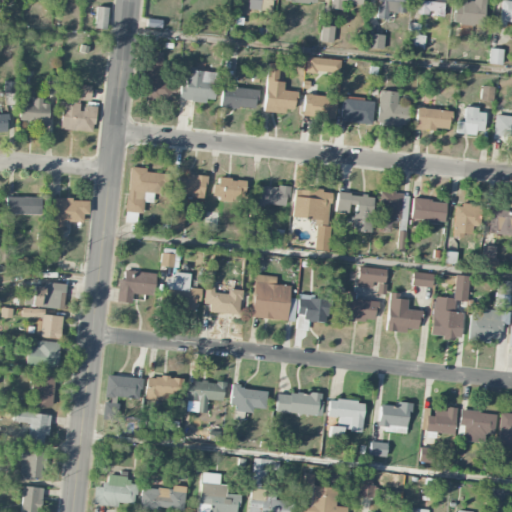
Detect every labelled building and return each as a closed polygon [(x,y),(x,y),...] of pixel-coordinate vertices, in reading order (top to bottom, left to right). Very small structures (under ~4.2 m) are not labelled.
[(248,0),(248,9),(259,10),(259,0),(248,0)] [(342,5),(362,5),(362,0),(330,0),(330,9),(341,9),(342,5)] [(377,0),(377,19),(387,19),(387,12),(405,13),(406,0),(377,0)] [(417,0),(416,14),(443,17),(444,0),(417,0)] [(453,5),(451,23),(482,27),(484,0),(473,0),(473,1),(468,0),(467,2),(461,1),(460,5),(453,5)] [(511,1),(500,0),(498,21),(511,22),(511,1)] [(108,7),(95,7),(95,29),(107,29),(108,7)] [(418,35),(419,24),(409,23),(405,47),(422,50),(425,36),(418,35)] [(331,44),(334,27),(321,25),(318,41),(331,44)] [(383,35),(368,33),(366,49),(382,50),(383,35)] [(488,64),(501,65),(503,50),(489,48),(488,64)] [(147,52),(144,98),(165,99),(168,54),(147,52)] [(305,72),(339,73),(340,59),(306,58),(305,72)] [(284,82),(277,81),(279,65),(268,63),(263,111),(285,114),(285,109),(294,110),(296,92),(283,91),(284,82)] [(180,83),(178,101),(205,103),(206,99),(215,100),(217,72),(186,70),(185,83),(180,83)] [(15,81),(3,82),(4,93),(16,92),(15,81)] [(57,96),(58,82),(44,81),(43,95),(57,96)] [(59,129),(94,132),(96,108),(80,107),(80,100),(90,101),(91,86),(74,84),(72,103),(61,102),(59,129)] [(494,87),(481,86),(479,100),(493,101),(494,87)] [(256,108),(256,89),(221,87),(220,107),(256,108)] [(398,92),(379,91),(377,126),(407,128),(409,106),(397,105),(398,92)] [(336,97),(303,94),(301,115),(334,118),(336,97)] [(371,124),(373,100),(341,99),(340,122),(371,124)] [(19,103),(18,123),(48,124),(48,101),(31,100),(31,104),(19,103)] [(451,112),(417,107),(414,128),(433,131),(434,128),(448,130),(451,112)] [(455,133),(479,135),(480,126),(483,127),(485,110),(464,108),(463,122),(456,121),(455,133)] [(493,137),(511,137),(511,116),(494,116),(493,137)] [(126,212),(142,213),(144,192),(161,194),(163,174),(146,172),(146,168),(129,167),(126,212)] [(204,177),(178,174),(176,193),(190,194),(190,199),(202,200),(204,177)] [(243,202),(245,181),(215,177),(213,198),(243,202)] [(285,208),(288,189),(256,183),(253,203),(285,208)] [(291,218),(314,219),(314,225),(329,225),(330,191),(292,189),(291,218)] [(380,191),(379,219),(400,220),(402,192),(380,191)] [(335,213),(347,213),(348,205),(353,205),(352,221),(351,231),(370,233),(373,196),(336,193),(335,213)] [(5,214),(38,215),(38,197),(5,197),(5,214)] [(88,200),(47,198),(46,232),(61,232),(61,221),(83,222),(83,214),(88,215),(88,200)] [(444,222),(446,202),(412,198),(410,219),(444,222)] [(456,204),(451,234),(473,237),(477,207),(456,204)] [(511,234),(511,206),(511,210),(490,210),(489,234),(511,234)] [(169,228),(182,230),(184,210),(171,209),(169,228)] [(258,234),(258,219),(247,218),(246,234),(258,234)] [(396,252),(404,252),(405,231),(397,231),(396,252)] [(495,247),(482,246),(480,264),(494,264),(495,247)] [(160,267),(173,267),(174,254),(160,253),(160,267)] [(372,282),(384,283),(385,270),(358,266),(355,286),(371,288),(372,282)] [(154,295),(155,273),(120,270),(117,302),(132,303),(132,294),(154,295)] [(190,274),(174,272),(173,279),(166,278),(164,305),(198,309),(200,289),(188,288),(190,274)] [(432,273),(411,273),(411,286),(431,287),(432,273)] [(255,275),(275,277),(274,284),(289,286),(286,321),(250,317),(255,275)] [(509,308),(510,281),(495,280),(494,307),(509,308)] [(25,286),(24,306),(65,308),(66,284),(44,283),(44,287),(25,286)] [(214,293),(214,287),(204,286),(203,304),(209,304),(208,312),(238,315),(241,290),(228,289),(227,294),(214,293)] [(376,301),(353,300),(354,292),(344,291),(342,321),(375,323),(376,301)] [(327,323),(328,297),(297,296),(296,330),(306,330),(307,322),(327,323)] [(434,297),(454,299),(453,312),(462,313),(459,337),(429,334),(434,297)] [(386,307),(420,311),(418,330),(384,326),(386,307)] [(12,318),(12,308),(1,308),(1,318),(12,318)] [(21,317),(42,318),(43,309),(22,308),(21,317)] [(468,341),(489,342),(489,339),(499,339),(500,323),(507,323),(508,311),(470,309),(468,341)] [(40,338),(60,339),(61,316),(41,315),(40,338)] [(37,348),(27,347),(26,366),(58,367),(59,342),(37,341),(37,348)] [(36,390),(36,406),(52,407),(53,377),(31,376),(31,390),(36,390)] [(140,398),(141,377),(106,376),(105,397),(140,398)] [(182,399),(182,378),(145,376),(144,397),(182,399)] [(207,400),(223,401),(224,384),(187,380),(185,401),(196,402),(195,412),(206,413),(207,400)] [(231,383),(239,384),(239,388),(266,391),(264,409),(251,408),(251,413),(232,411),(233,405),(229,405),(231,383)] [(276,394),(288,396),(289,393),(307,395),(308,392),(321,393),(320,401),(321,402),(320,416),(274,411),(276,394)] [(327,400),(336,400),(336,399),(356,401),(356,403),(363,404),(360,432),(349,431),(349,423),(337,421),(337,417),(326,416),(327,400)] [(407,434),(408,403),(396,402),(396,406),(378,405),(377,426),(384,427),(384,432),(407,434)] [(102,419),(117,419),(117,403),(102,403),(102,419)] [(422,408),(428,409),(428,416),(433,416),(434,410),(445,411),(445,407),(456,408),(453,435),(420,431),(422,408)] [(43,444),(44,435),(48,436),(50,415),(16,411),(15,422),(31,424),(28,443),(43,444)] [(461,411),(495,415),(493,434),(459,430),(461,411)] [(501,417),(511,417),(511,437),(499,436),(501,417)] [(176,437),(177,421),(165,421),(164,437),(176,437)] [(386,444),(370,441),(368,455),(384,457),(386,444)] [(418,462),(433,463),(434,448),(419,447),(418,462)] [(18,477),(41,479),(42,450),(19,450),(18,477)] [(250,485),(267,486),(269,460),(253,459),(250,485)] [(92,505),(117,507),(117,503),(135,504),(137,483),(126,483),(127,472),(119,471),(119,476),(107,475),(106,485),(94,484),(92,505)] [(220,474),(201,473),(198,511),(237,511),(239,495),(226,494),(226,485),(219,485),(220,474)] [(337,489),(313,486),(314,475),(304,474),(300,511),(344,511),(345,507),(335,506),(337,489)] [(358,497),(376,498),(377,486),(359,485),(358,497)] [(140,488),(140,509),(184,511),(185,486),(172,486),(172,489),(140,488)] [(490,504),(503,505),(504,487),(491,486),(490,504)] [(39,511),(41,488),(20,487),(19,511),(39,511)] [(275,500),(276,492),(251,489),(247,511),(289,511),(291,502),(275,500)]
